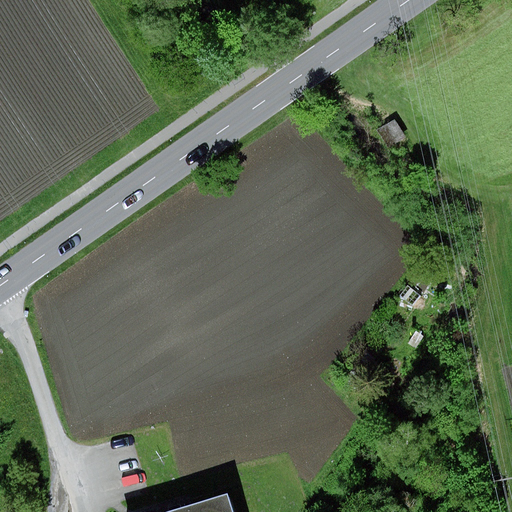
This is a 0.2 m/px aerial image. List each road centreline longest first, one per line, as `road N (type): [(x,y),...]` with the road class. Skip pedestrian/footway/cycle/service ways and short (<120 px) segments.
road 1 (secondary): [(0,285),(412,0)]
road 2 (track): [(0,288),(80,511)]
